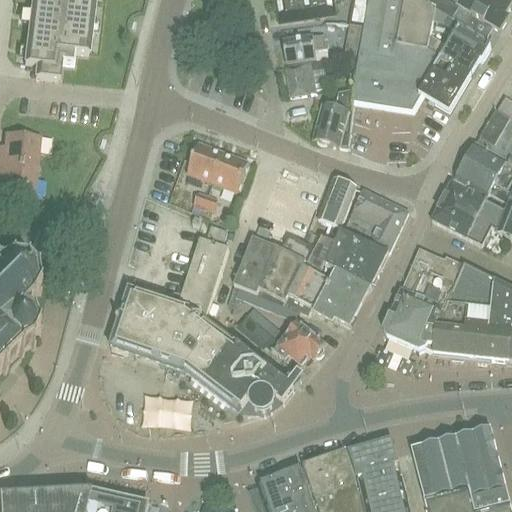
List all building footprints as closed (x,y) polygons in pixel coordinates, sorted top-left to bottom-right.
[(33,0),(25,66),(37,68),(35,80),(59,82),(61,65),(73,67),(74,55),(88,57),(94,0),(33,0)] [(343,0),(275,0),(277,10),(323,3),(334,6),(333,2),(343,1),(343,0)] [(369,0),(359,57),(355,93),(348,152),(350,152),(356,103),(412,111),(420,98),(425,71),(428,53),(437,13),(430,9),(431,1),(431,0),(369,0)] [(467,0),(454,22),(472,33),(479,21),(500,33),(506,22),(503,20),(509,10),(492,0),(467,0)] [(336,18),(334,6),(323,3),(277,10),(280,26),(336,18)] [(459,30),(445,53),(477,72),(482,64),(483,65),(492,51),(459,30)] [(325,37),(313,39),(283,43),(286,66),(316,61),(315,53),(327,51),(325,37)] [(464,94),(477,72),(445,53),(441,60),(428,53),(425,71),(464,94)] [(313,67),(303,68),(286,71),(291,100),(303,98),(317,95),(313,67)] [(450,117),(464,94),(425,71),(420,98),(450,117)] [(348,152),(355,93),(338,96),(335,112),(323,109),(313,144),(339,151),(348,152)] [(511,162),(511,102),(506,99),(497,114),(477,147),(507,165),(509,161),(511,162)] [(0,152),(0,165),(38,169),(40,139),(5,136),(4,153),(0,152)] [(213,187),(224,156),(199,147),(188,178),(213,187)] [(508,192),(511,185),(511,162),(509,161),(507,165),(477,147),(456,182),(487,200),(490,195),(507,205),(511,194),(508,192)] [(249,165),(224,156),(213,187),(238,196),(249,165)] [(35,199),(38,169),(0,165),(0,179),(2,179),(1,196),(35,199)] [(340,232),(356,191),(335,183),(319,224),(340,232)] [(432,223),(483,249),(492,231),(499,234),(506,212),(452,184),(432,223)] [(276,212),(321,214),(321,188),(277,187),(276,212)] [(408,216),(385,205),(363,194),(349,223),(359,228),(354,241),(366,247),(387,256),(408,216)] [(201,220),(209,199),(199,195),(193,208),(190,217),(201,220)] [(511,240),(511,198),(506,212),(499,234),(498,235),(511,240)] [(218,202),(209,199),(201,220),(204,221),(206,217),(208,217),(210,214),(213,215),(218,202)] [(222,248),(227,236),(211,231),(206,243),(222,248)] [(370,291),(387,256),(366,247),(354,241),(341,235),(325,268),(336,274),(370,291)] [(324,266),(336,241),(324,236),(317,250),(300,242),(295,253),(324,266)] [(229,252),(219,249),(200,243),(182,299),(174,297),(171,308),(161,305),(164,293),(133,285),(131,295),(129,294),(110,352),(125,357),(127,352),(190,373),(243,414),(250,406),(253,409),(254,410),(254,412),(255,414),(256,415),(258,417),(262,419),(264,419),(267,418),(269,417),(271,416),(272,414),(273,412),(274,411),(274,410),(274,408),(274,407),(277,403),(281,406),(292,392),(206,326),(229,252)] [(284,309),(304,271),(306,266),(276,251),(275,251),(253,243),(234,289),(233,292),(256,302),(258,298),(284,309)] [(445,313),(462,274),(458,272),(460,266),(447,260),(445,263),(420,252),(402,295),(442,312),(445,313)] [(31,349),(36,336),(31,323),(20,319),(31,307),(37,295),(35,281),(25,271),(10,268),(0,273),(0,375),(20,355),(31,349)] [(511,356),(511,290),(465,268),(462,274),(445,313),(442,312),(436,327),(438,328),(429,352),(436,353),(435,356),(509,363),(509,356),(511,356)] [(350,331),(370,291),(336,274),(330,285),(304,271),(284,309),(308,319),(312,312),(315,314),(313,318),(333,329),(336,323),(350,331)] [(436,327),(442,312),(402,295),(385,333),(388,341),(420,354),(426,352),(429,352),(438,328),(436,327)] [(326,348),(303,329),(294,321),(277,342),(247,319),(237,332),(263,354),(266,351),(274,357),(275,356),(285,365),(283,367),(296,378),(311,359),(315,362),(326,348)] [(511,511),(511,509),(492,433),(412,454),(427,511),(511,511)] [(392,443),(370,450),(349,457),(356,478),(359,478),(366,511),(410,511),(403,480),(392,443)] [(346,457),(303,471),(317,511),(363,511),(362,506),(346,457)] [(315,511),(301,472),(261,488),(263,492),(257,493),(264,511),(315,511)] [(4,511),(147,511),(148,508),(94,496),(4,502),(4,511)]
